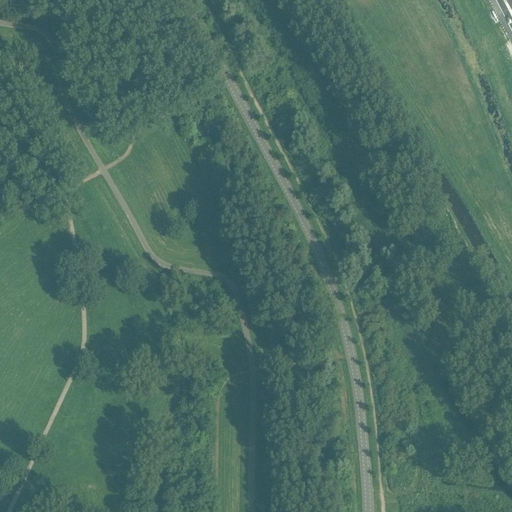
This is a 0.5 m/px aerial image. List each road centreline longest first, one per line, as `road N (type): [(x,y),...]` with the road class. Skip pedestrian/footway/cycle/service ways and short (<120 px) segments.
road 1 (unclassified): [(368,511),(336,301),(185,0)]
road 2 (track): [(199,0),(335,264),(371,398),(381,511)]
